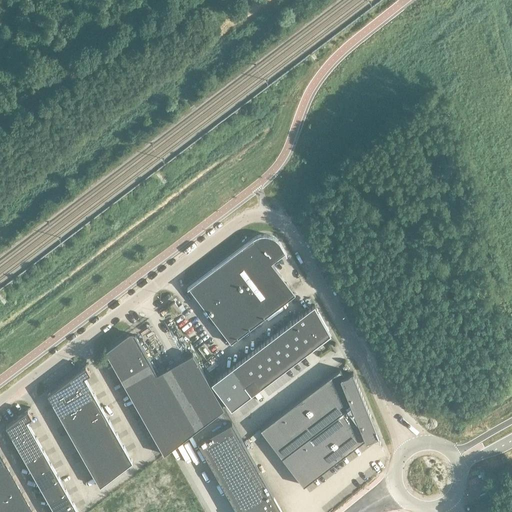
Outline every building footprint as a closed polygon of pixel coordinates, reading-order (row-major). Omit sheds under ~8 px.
[(295,294),(271,263),(284,252),(280,244),(279,242),(277,241),(277,240),(275,239),(274,238),(272,237),(270,236),(268,235),(266,235),(264,235),(263,235),(261,235),(259,235),(257,236),(255,237),(254,237),(252,238),(187,288),(187,289),(189,288),(230,343),(295,294)] [(176,316),(182,312),(174,302),(168,306),(176,316)] [(231,368),(211,383),(231,409),(251,394),(244,386),(253,379),(260,387),(312,348),(313,348),(316,345),(318,343),(319,343),(325,338),(322,335),(328,331),(329,331),(318,311),(318,312),(316,308),(314,305),(231,368)] [(152,365),(135,335),(134,335),(133,336),(129,335),(128,334),(128,333),(105,351),(163,454),(224,409),(192,353),(157,373),(152,365)] [(66,380),(58,386),(47,394),(50,399),(52,403),(56,410),(99,486),(132,461),(84,377),(90,373),(88,370),(85,366),(66,380)] [(345,375),(339,369),(260,429),(267,437),(297,477),(303,485),(339,458),(360,442),(364,439),(365,441),(378,435),(371,417),(370,417),(369,413),(369,412),(367,408),(365,404),(366,404),(365,403),(365,404),(363,400),(364,399),(363,399),(362,395),(362,394),(361,395),(360,391),(360,390),(358,386),(356,382),(357,382),(356,381),(354,377),(355,377),(354,377),(352,372),(345,375)] [(14,420),(5,426),(11,436),(54,511),(78,511),(26,420),(32,417),(30,414),(27,410),(14,420)] [(280,509),(231,422),(197,442),(236,511),(281,511),(282,511),(281,510),(280,509)] [(32,511),(0,455),(0,511),(32,511)]
